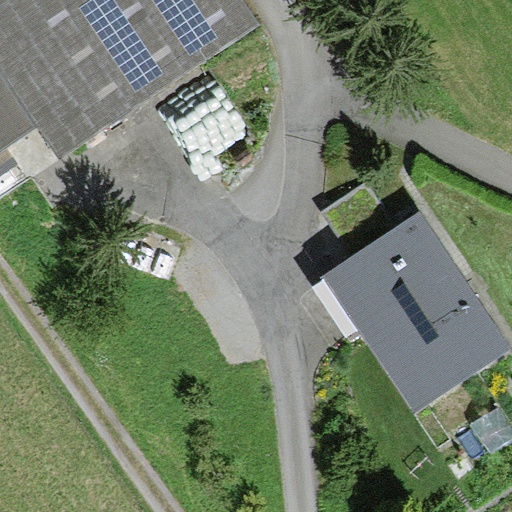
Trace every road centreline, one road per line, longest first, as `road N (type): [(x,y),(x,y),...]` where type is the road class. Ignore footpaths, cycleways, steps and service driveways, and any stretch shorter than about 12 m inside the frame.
road 1 (track): [(295,511),(277,256),(300,130),(298,80),(277,0)]
road 2 (track): [(159,511),(0,283)]
road 3 (track): [(511,173),(298,80)]
